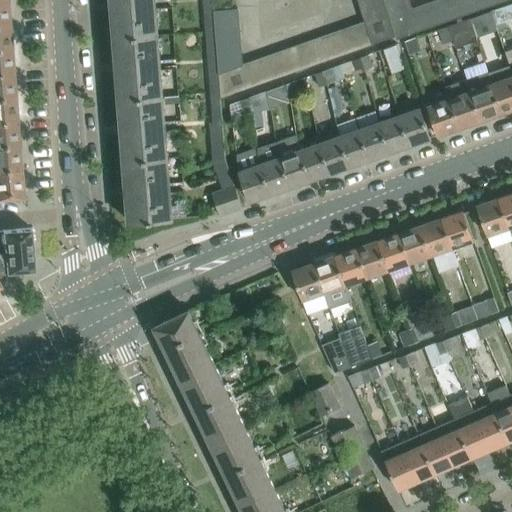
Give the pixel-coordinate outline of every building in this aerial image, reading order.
[(0,0),(0,25),(10,24),(8,0),(0,0)] [(158,34),(155,0),(111,0),(112,3),(108,3),(109,14),(113,14),(114,37),(158,34)] [(386,5),(384,0),(366,0),(359,3),(365,20),(373,43),(396,35),(386,5)] [(420,30),(413,7),(410,0),(398,0),(386,5),(396,35),(397,38),(420,30)] [(441,22),(434,0),(432,0),(423,3),(431,26),(441,22)] [(452,19),(445,0),(434,0),(441,22),(452,19)] [(462,15),(457,0),(445,0),(452,19),(462,15)] [(473,11),(469,0),(457,0),(462,15),(473,11)] [(483,7),(481,0),(469,0),(473,11),(483,7)] [(214,1),(203,2),(204,11),(215,10),(215,9),(214,1)] [(511,18),(511,2),(490,11),(495,24),(511,18)] [(431,26),(423,3),(413,7),(420,30),(431,26)] [(240,18),(239,7),(215,9),(215,10),(215,20),(240,18)] [(215,10),(204,11),(205,21),(215,20),(215,10)] [(495,24),(490,11),(481,14),(486,27),(495,24)] [(241,29),(240,18),(215,20),(216,29),(216,32),(241,29)] [(215,20),(205,21),(205,30),(216,29),(215,20)] [(373,43),(365,20),(354,24),(363,47),(373,43)] [(463,36),(459,22),(448,26),(453,39),(463,36)] [(0,49),(12,48),(10,24),(0,25),(0,49)] [(363,47),(354,24),(344,27),(352,51),(363,47)] [(453,39),(448,26),(438,29),(443,42),(453,39)] [(352,51),(344,27),(333,31),(341,54),(352,51)] [(216,29),(205,30),(206,39),(217,39),(216,32),(216,29)] [(242,41),(241,29),(216,32),(217,39),(217,43),(242,41)] [(341,54),(333,31),(323,35),(331,58),(341,54)] [(163,96),(158,43),(158,34),(114,37),(116,64),(113,64),(113,73),(114,75),(117,75),(119,99),(163,96)] [(331,58),(323,35),(312,39),(320,62),(331,58)] [(420,50),(416,36),(405,40),(410,54),(420,50)] [(217,39),(206,39),(207,49),(217,48),(217,43),(217,39)] [(320,62),(312,39),(301,42),(310,65),(320,62)] [(242,52),(242,41),(217,43),(217,48),(218,54),(242,52)] [(310,65),(301,42),(291,46),(299,69),(310,65)] [(299,69),(291,46),(280,50),(288,73),(299,69)] [(0,73),(14,72),(12,48),(0,49),(0,73)] [(217,48),(207,49),(208,58),(218,58),(218,54),(217,48)] [(288,73),(280,50),(270,54),(278,77),(288,73)] [(243,63),(242,52),(218,54),(218,58),(219,65),(219,67),(219,72),(243,63)] [(278,77),(270,54),(259,57),(267,80),(278,77)] [(373,67),(368,54),(360,57),(365,70),(373,67)] [(267,80),(259,57),(243,63),(219,72),(220,76),(220,86),(221,95),(221,97),(267,80)] [(365,70),(360,57),(353,59),(357,73),(365,70)] [(218,58),(208,58),(208,68),(219,67),(219,65),(218,58)] [(502,112),(511,108),(511,72),(510,65),(488,73),(488,71),(487,72),(502,112)] [(219,67),(208,68),(209,77),(220,76),(219,72),(219,67)] [(336,80),(331,67),(323,70),(328,83),(336,80)] [(328,83),(323,70),(315,73),(320,86),(328,83)] [(0,97),(16,96),(14,72),(0,73),(0,97)] [(502,112),(487,72),(467,79),(481,120),(502,112)] [(220,76),(209,77),(210,87),(220,86),(220,76)] [(481,120),(467,79),(445,86),(449,96),(460,127),(481,120)] [(299,94),(294,80),(286,83),(291,96),(299,94)] [(291,96),(286,83),(278,86),(283,99),(291,96)] [(220,86),(210,87),(211,96),(221,95),(220,86)] [(262,107),(257,94),(249,97),(253,110),(262,107)] [(221,95),(211,96),(211,105),(222,105),(221,97),(221,95)] [(0,121),(18,120),(16,96),(0,97),(0,121)] [(168,158),(163,96),(119,99),(121,125),(118,125),(118,137),(122,136),(124,161),(168,158)] [(460,127),(449,96),(427,104),(438,135),(460,127)] [(253,110),(249,97),(240,100),(245,113),(253,110)] [(222,105),(211,105),(212,115),(222,114),(222,105)] [(431,137),(420,105),(398,113),(409,145),(417,142),(418,144),(425,141),(425,139),(431,137)] [(409,145),(398,113),(378,120),(389,152),(398,149),(400,150),(406,148),(406,146),(409,145)] [(222,114),(212,115),(212,122),(210,122),(210,124),(223,124),(222,114)] [(0,145),(20,143),(18,120),(0,121),(0,145)] [(389,152),(378,120),(358,127),(369,159),(378,156),(380,157),(386,155),(386,153),(389,152)] [(223,124),(210,124),(211,134),(224,133),(223,124)] [(369,159),(358,127),(338,134),(350,166),(358,163),(359,165),(366,162),(366,160),(369,159)] [(224,133),(211,134),(211,143),(225,142),(224,133)] [(350,166),(338,134),(319,141),(330,172),(338,170),(340,171),(346,169),(346,167),(350,166)] [(310,179),(299,148),(296,135),(277,142),(279,155),(290,186),(298,183),(300,185),(307,183),(307,180),(310,179)] [(330,172),(319,141),(299,148),(310,179),(318,176),(320,178),(326,176),(326,174),(330,172)] [(225,142),(211,143),(212,153),(225,152),(225,142)] [(277,142),(256,148),(257,154),(259,162),(270,193),(278,191),(279,192),(286,190),(286,188),(290,186),(279,155),(277,142)] [(0,169),(21,167),(20,143),(0,145),(0,169)] [(225,152),(212,153),(213,160),(213,162),(226,161),(225,152)] [(173,219),(169,170),(168,158),(124,161),(126,186),(122,187),(123,197),(123,198),(127,198),(129,223),(173,219)] [(226,161),(213,162),(217,173),(229,169),(226,161)] [(270,193),(259,162),(239,169),(250,200),(258,197),(259,199),(266,197),(266,195),(270,193)] [(0,199),(24,198),(21,167),(0,169),(0,199)] [(229,169),(217,173),(219,180),(231,176),(229,169)] [(231,176),(219,180),(222,188),(234,184),(231,176)] [(242,208),(234,184),(222,188),(212,191),(220,214),(220,215),(242,208)] [(511,193),(498,198),(508,226),(511,225),(511,229),(511,193)] [(508,226),(498,198),(478,205),(487,233),(508,226)] [(474,238),(464,210),(440,218),(451,246),(474,238)] [(451,246),(440,218),(421,225),(430,253),(433,253),(439,272),(457,265),(451,246)] [(430,253),(421,225),(398,233),(408,261),(430,253)] [(34,270),(30,228),(0,230),(0,275),(6,272),(34,270)] [(408,261),(398,233),(377,240),(387,269),(408,261)] [(387,269),(377,240),(355,248),(365,276),(387,269)] [(365,276),(355,248),(334,255),(344,284),(365,276)] [(334,255),(313,262),(329,307),(350,299),(344,284),(334,255)] [(313,262),(293,270),(308,314),(329,307),(313,262)] [(499,310),(495,296),(473,304),(478,318),(499,310)] [(478,318),(473,304),(462,308),(451,312),(456,326),(478,318)] [(433,335),(423,307),(403,314),(408,328),(413,342),(433,335)] [(218,369),(189,308),(154,325),(183,386),(218,369)] [(288,323),(283,312),(275,315),(280,327),(288,323)] [(456,326),(451,312),(441,316),(446,330),(456,326)] [(511,331),(511,328),(507,315),(498,319),(502,328),(503,328),(505,334),(511,331)] [(492,334),(488,322),(479,326),(484,337),(492,334)] [(484,337),(479,326),(473,328),(478,339),(484,337)] [(413,342),(408,328),(400,332),(405,346),(413,342)] [(361,362),(371,358),(366,345),(362,333),(341,341),(350,366),(361,362)] [(455,348),(451,336),(441,340),(446,351),(455,348)] [(383,354),(378,340),(366,345),(371,358),(383,354)] [(428,358),(446,351),(441,340),(423,347),(428,358)] [(428,358),(423,347),(417,349),(417,350),(423,365),(430,363),(428,358)] [(418,362),(414,351),(414,350),(404,354),(409,365),(418,362)] [(348,367),(342,353),(333,357),(338,371),(348,367)] [(409,365),(404,354),(399,356),(402,367),(409,365)] [(392,373),(387,360),(366,368),(371,379),(380,376),(380,378),(392,373)] [(366,382),(371,379),(366,368),(349,375),(354,387),(366,382)] [(248,430),(218,369),(183,386),(212,447),(248,430)] [(340,405),(329,383),(312,391),(322,413),(340,405)] [(511,439),(511,400),(509,394),(505,385),(487,393),(491,402),(508,441),(511,439)] [(489,449),(472,410),(466,397),(448,405),(454,418),(472,457),(489,449)] [(508,441),(491,402),(472,410),(489,449),(508,441)] [(472,457),(454,418),(436,426),(453,465),(472,457)] [(373,467),(354,424),(332,434),(351,477),(373,467)] [(453,465),(436,426),(417,434),(434,474),(453,465)] [(277,490),(248,430),(212,447),(242,508),(277,490)] [(434,474),(417,434),(398,442),(416,482),(434,474)] [(416,482),(398,442),(382,450),(399,489),(416,482)] [(287,511),(277,490),(242,508),(243,511),(287,511)]
